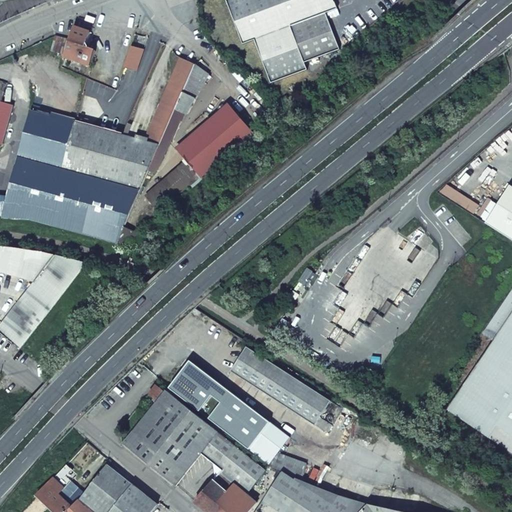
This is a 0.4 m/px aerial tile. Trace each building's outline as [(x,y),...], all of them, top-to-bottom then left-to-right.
[(334,0),(226,0),(243,45),(255,40),(271,84),(307,70),(305,63),(339,50),(326,13),(338,9),(334,0)] [(63,59),(64,59),(90,68),(96,51),(91,50),(93,47),(86,46),(91,33),(75,27),(70,40),(56,36),(50,52),(64,57),(63,59)] [(175,108),(194,64),(181,58),(145,142),(159,146),(175,108)] [(194,64),(175,108),(189,115),(209,75),(194,64)] [(2,100),(0,105),(0,142),(3,143),(15,104),(2,100)] [(254,135),(228,104),(176,149),(186,160),(203,179),(254,135)] [(0,218),(2,218),(34,221),(47,224),(117,244),(159,146),(145,142),(31,109),(6,197),(0,218)] [(203,179),(186,160),(144,196),(161,215),(203,179)] [(511,189),(510,188),(486,224),(511,240),(511,189)] [(0,272),(36,282),(0,327),(0,333),(20,349),(88,263),(57,255),(27,249),(19,248),(0,246),(0,272)] [(308,269),(299,282),(308,288),(311,282),(308,280),(313,272),(308,269)] [(511,292),(484,334),(495,342),(511,318),(504,314),(507,309),(505,309),(511,298),(511,292)] [(511,318),(495,342),(449,410),(511,452),(511,298),(505,309),(507,309),(504,314),(511,318)] [(247,347),(231,372),(315,426),(332,402),(247,347)] [(124,444),(176,487),(202,454),(219,433),(167,391),(166,392),(157,385),(149,394),(158,402),(124,444)] [(219,433),(202,454),(214,464),(216,479),(196,503),(206,511),(250,511),(257,504),(247,495),(266,471),(219,433)] [(274,469),(282,472),(283,473),(296,479),(298,479),(304,466),(276,453),(270,466),(274,469)] [(79,501),(91,511),(152,511),(158,505),(108,465),(79,501)] [(334,495),(302,481),(298,479),(296,479),(295,481),(283,473),(264,501),(281,511),(361,511),(369,505),(334,495)] [(53,479),(37,496),(53,511),(68,511),(72,508),(59,495),(64,489),(53,479)] [(72,508),(68,511),(91,511),(79,501),(72,508)]
